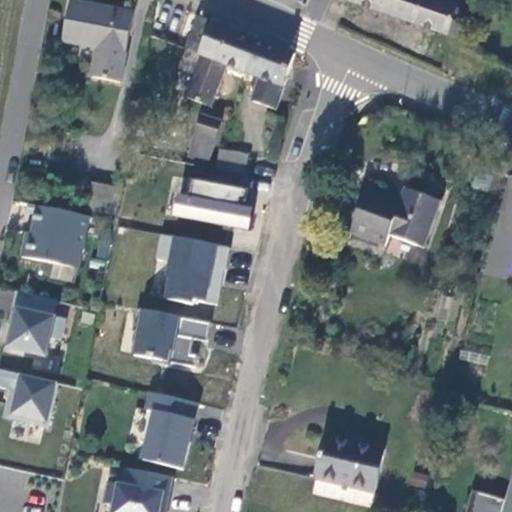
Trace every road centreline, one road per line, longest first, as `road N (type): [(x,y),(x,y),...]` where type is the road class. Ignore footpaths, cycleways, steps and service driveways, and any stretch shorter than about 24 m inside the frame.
road 1 (residential): [(354,56),(326,116),(278,271),(223,511)]
road 2 (residential): [(0,201),(36,0)]
road 3 (tertiary): [(511,119),(354,56)]
road 4 (tertiary): [(354,56),(231,0)]
